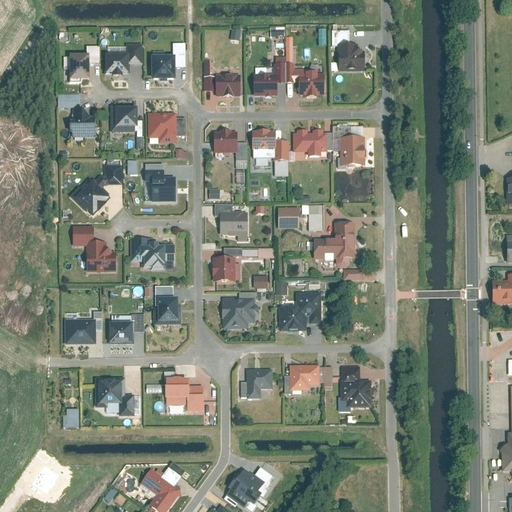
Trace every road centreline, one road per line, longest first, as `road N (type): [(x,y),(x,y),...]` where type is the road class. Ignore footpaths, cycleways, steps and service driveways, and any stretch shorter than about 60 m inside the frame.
road 1 (tertiary): [(468,0),(473,294)]
road 2 (tertiary): [(473,294),(474,511)]
road 3 (residential): [(197,114),(385,113)]
road 4 (residential): [(385,113),(389,295)]
road 5 (residential): [(222,351),(227,454),(188,511)]
road 6 (residential): [(390,349),(222,351)]
road 7 (residential): [(390,349),(393,511)]
road 8 (residential): [(200,351),(181,360),(50,361)]
road 9 (residential): [(200,351),(197,224)]
